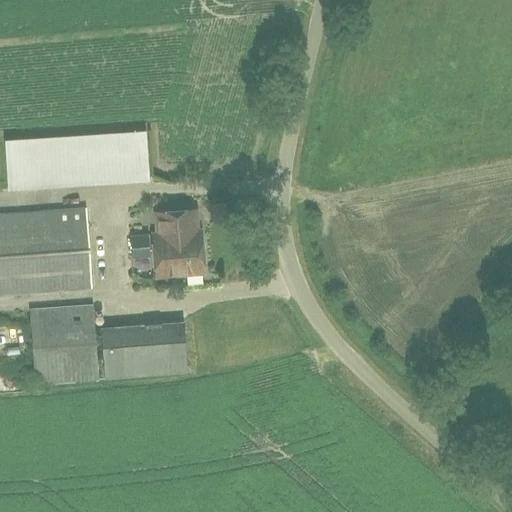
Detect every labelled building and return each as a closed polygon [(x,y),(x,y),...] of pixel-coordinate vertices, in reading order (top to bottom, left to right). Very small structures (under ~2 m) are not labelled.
[(8,188),(149,179),(146,131),(5,140),(8,188)] [(0,294),(92,288),(86,207),(0,213),(0,294)] [(196,231),(194,209),(156,212),(158,234),(152,235),(155,275),(203,272),(200,231),(196,231)] [(147,233),(130,235),(132,259),(149,257),(147,233)] [(35,384),(99,380),(93,304),(29,308),(35,384)] [(104,379),(187,373),(183,321),(116,326),(116,331),(101,332),(104,379)]
